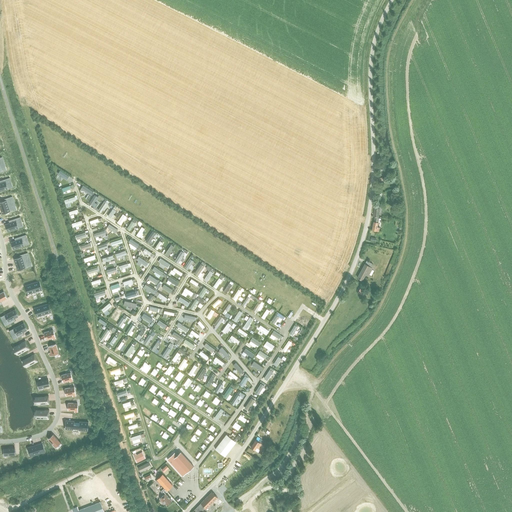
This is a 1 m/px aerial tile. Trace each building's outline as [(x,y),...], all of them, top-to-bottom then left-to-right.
[(0,183),(0,190),(7,188),(8,188),(6,184),(10,182),(9,178),(10,178),(9,177),(0,180),(0,182),(0,183)] [(4,201),(0,202),(0,206),(2,213),(9,211),(10,211),(9,208),(15,207),(13,201),(12,197),(12,196),(3,199),(4,201)] [(9,223),(5,225),(7,231),(18,228),(17,223),(21,222),(20,218),(20,217),(10,220),(10,221),(11,223),(9,223)] [(380,220),(380,218),(374,217),(372,230),(378,231),(379,227),(377,227),(379,220),(380,220)] [(15,241),(11,242),(13,249),(24,245),(22,241),(27,239),(25,235),(26,235),(26,234),(16,238),(16,240),(15,241)] [(19,257),(14,259),(18,270),(25,267),(24,265),(30,263),(28,258),(29,258),(27,253),(27,252),(18,255),(19,257)] [(357,277),(362,280),(365,274),(368,276),(372,268),(371,267),(373,264),(366,260),(357,277)] [(39,282),(32,284),(34,291),(41,289),(39,282)] [(32,284),(25,286),(27,293),(34,291),(32,284)] [(367,288),(361,285),(358,291),(364,294),(367,288)] [(48,304),(41,307),(43,313),(51,311),(48,304)] [(41,307),(34,309),(36,315),(43,313),(41,307)] [(7,319),(3,321),(5,325),(5,326),(14,321),(13,319),(14,318),(18,316),(15,310),(5,315),(7,319)] [(16,333),(12,335),(14,339),(13,339),(14,340),(23,335),(21,333),(23,332),(27,330),(23,324),(14,329),(16,333)] [(53,329),(44,332),(46,339),(52,338),(52,340),(56,338),(53,329)] [(183,338),(174,332),(172,335),(177,339),(175,343),(179,345),(183,338)] [(25,341),(15,347),(19,354),(29,349),(25,341)] [(55,344),(48,346),(50,352),(48,353),(49,356),(58,353),(55,344)] [(34,355),(24,360),(27,366),(37,361),(34,355)] [(70,372),(61,375),(63,382),(69,380),(69,382),(73,381),(70,372)] [(48,379),(37,381),(37,383),(38,383),(38,386),(42,385),(42,387),(43,387),(49,386),(48,379)] [(74,386),(64,388),(66,396),(72,395),(72,397),(76,396),(74,386)] [(48,396),(37,397),(37,404),(49,404),(48,396)] [(77,402),(68,403),(68,410),(74,410),(74,412),(78,412),(77,402)] [(49,410),(37,410),(37,418),(49,419),(49,410)] [(66,420),(65,429),(73,430),(73,429),(79,429),(79,430),(88,431),(88,422),(79,421),(79,422),(74,421),(74,420),(66,420)] [(226,434),(215,449),(225,456),(236,442),(226,434)] [(53,435),(48,440),(52,444),(53,445),(55,443),(57,446),(59,444),(60,444),(60,443),(53,435)] [(262,445),(264,441),(258,437),(251,448),(255,450),(256,448),(259,450),(262,445)] [(42,443),(30,446),(32,455),(44,451),(42,443)] [(183,476),(194,467),(180,452),(177,455),(174,453),(167,459),(183,476)] [(144,459),(141,453),(136,455),(135,454),(133,455),(137,462),(144,459)] [(149,462),(137,467),(140,472),(151,467),(149,462)] [(162,475),(157,480),(164,488),(165,489),(167,491),(172,486),(162,475)] [(164,495),(159,499),(163,503),(164,502),(167,505),(171,501),(165,494),(163,492),(165,489),(164,488),(160,491),(164,495)] [(211,492),(200,503),(201,504),(205,508),(206,509),(217,497),(211,492)] [(189,494),(181,501),(183,503),(191,497),(189,494)] [(71,508),(72,511),(76,511),(77,511),(103,511),(100,502),(79,510),(77,506),(71,508)]
